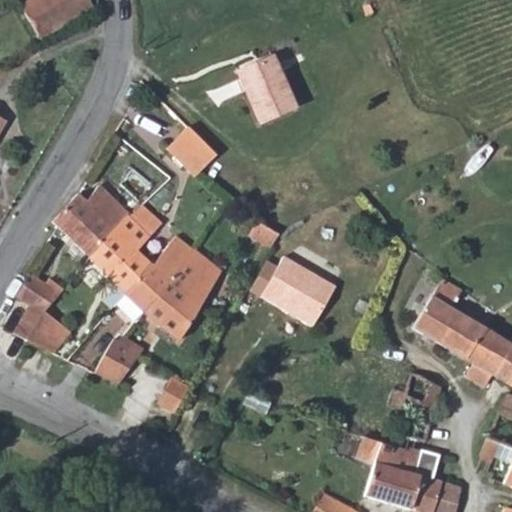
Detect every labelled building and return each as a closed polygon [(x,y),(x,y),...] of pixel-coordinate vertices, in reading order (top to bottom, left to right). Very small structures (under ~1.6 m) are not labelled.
[(83,0),(30,0),(17,7),(36,39),(88,8),(83,0)] [(275,60),(240,74),(262,125),(296,111),(275,60)] [(165,143),(193,176),(213,157),(185,124),(165,143)] [(76,195),(58,214),(50,221),(56,227),(86,257),(123,216),(126,219),(132,213),(98,185),(85,202),(76,195)] [(161,221),(141,203),(132,213),(126,219),(147,237),(161,221)] [(134,250),(147,237),(126,219),(123,216),(86,257),(85,258),(101,273),(111,283),(103,290),(114,301),(144,262),(144,261),(134,250)] [(256,221),(248,234),(269,247),(278,234),(256,221)] [(112,304),(132,322),(140,312),(160,288),(160,286),(192,246),(176,234),(149,266),(144,261),(144,262),(114,301),(112,304)] [(220,272),(192,246),(160,286),(160,288),(140,312),(176,339),(196,307),(194,305),(208,290),(206,287),(220,272)] [(259,291),(256,296),(309,325),(331,285),(278,256),(271,269),(259,291)] [(271,269),(260,263),(246,284),(259,291),(271,269)] [(19,318),(8,334),(24,342),(40,317),(61,290),(49,282),(45,288),(27,277),(14,296),(27,307),(19,318)] [(469,364),(461,379),(480,389),(489,375),(491,376),(509,346),(468,321),(478,304),(441,279),(409,327),(469,364)] [(61,331),(40,317),(24,342),(46,352),(61,331)] [(109,340),(96,376),(116,385),(134,354),(109,340)] [(511,348),(509,346),(491,376),(511,388),(511,348)] [(417,361),(411,371),(438,384),(443,373),(417,361)] [(396,408),(390,429),(423,438),(437,384),(438,384),(411,371),(411,372),(408,371),(401,392),(389,388),(384,404),(396,408)] [(156,404),(169,410),(181,385),(169,380),(156,404)] [(511,397),(503,393),(483,438),(511,450),(511,397)] [(390,429),(387,444),(419,452),(420,452),(423,438),(390,429)] [(360,495),(417,511),(429,511),(440,482),(431,480),(437,456),(436,456),(420,452),(419,452),(387,444),(386,444),(376,441),(360,436),(352,457),(371,464),(360,495)] [(511,456),(506,471),(501,484),(511,488),(511,456)] [(440,482),(429,511),(453,511),(460,488),(440,482)] [(355,511),(321,492),(308,511),(355,511)]
